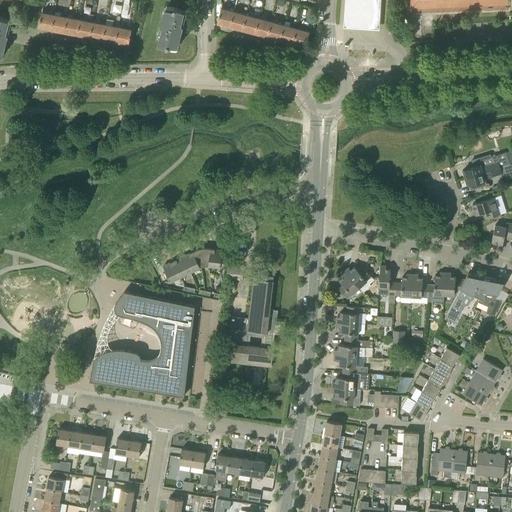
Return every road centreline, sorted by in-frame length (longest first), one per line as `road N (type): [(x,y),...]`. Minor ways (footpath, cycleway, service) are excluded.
road 1 (residential): [(296,442),(317,228)]
road 2 (residential): [(206,78),(0,78)]
road 3 (residential): [(152,225),(167,227),(249,190),(318,192)]
road 4 (residential): [(346,80),(511,69)]
road 5 (residential): [(165,417),(296,442)]
road 6 (residential): [(35,394),(165,417)]
road 7 (residential): [(445,251),(317,228)]
